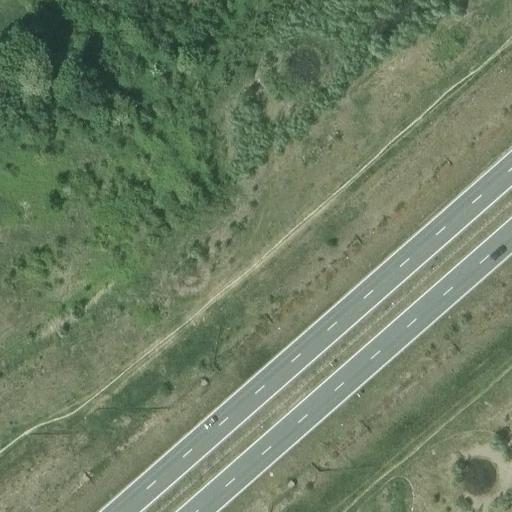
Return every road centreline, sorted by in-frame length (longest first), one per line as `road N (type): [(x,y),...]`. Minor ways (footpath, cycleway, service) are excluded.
road 1 (trunk): [(511,164),(118,511)]
road 2 (trunk): [(191,511),(511,229)]
